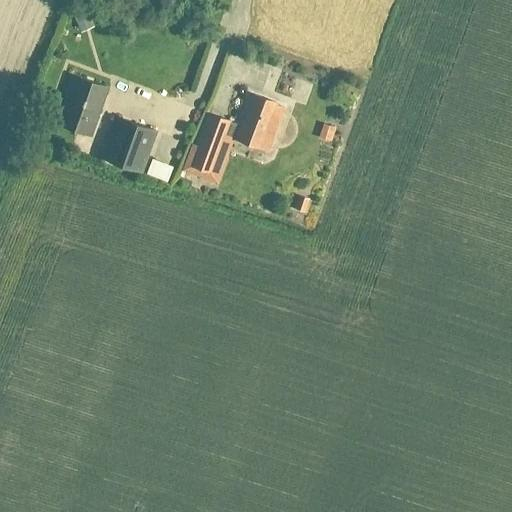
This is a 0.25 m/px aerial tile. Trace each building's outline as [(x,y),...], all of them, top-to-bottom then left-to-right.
[(91,136),(108,89),(74,76),(57,124),(91,136)] [(233,139),(268,152),(284,108),(275,105),(276,103),(253,95),(251,99),(247,98),(233,139)] [(156,133),(116,118),(100,159),(140,175),(156,133)] [(213,173),(227,135),(204,127),(190,164),(213,173)] [(156,158),(149,174),(172,183),(179,167),(156,158)]
